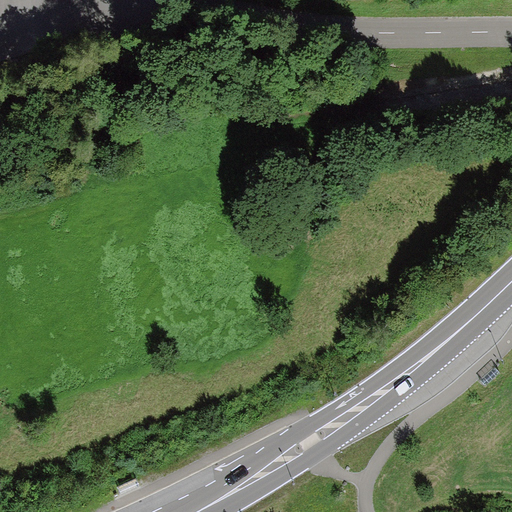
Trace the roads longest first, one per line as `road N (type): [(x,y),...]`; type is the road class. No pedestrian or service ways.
road 1 (unclassified): [(511,32),(394,31),(207,0)]
road 2 (primary): [(286,461),(381,395),(511,282)]
